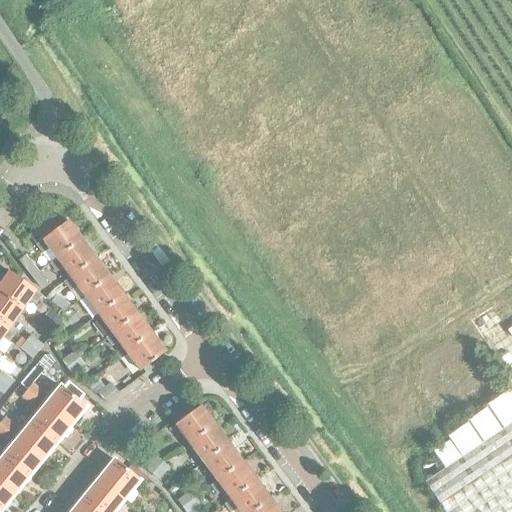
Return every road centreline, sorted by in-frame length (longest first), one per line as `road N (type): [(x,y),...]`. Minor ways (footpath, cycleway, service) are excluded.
road 1 (residential): [(216,357),(94,193),(76,172),(52,162)]
road 2 (residential): [(49,511),(115,430),(216,357)]
road 3 (residential): [(330,511),(216,357)]
